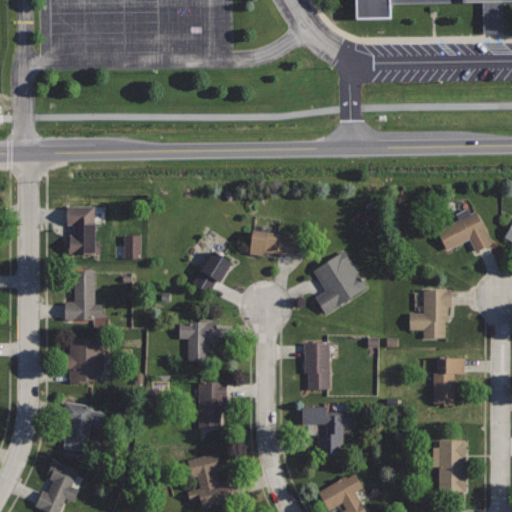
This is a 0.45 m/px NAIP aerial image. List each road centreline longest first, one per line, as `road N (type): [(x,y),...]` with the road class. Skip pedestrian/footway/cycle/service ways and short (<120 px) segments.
road 1 (secondary): [(511,145),(0,153)]
road 2 (residential): [(28,153),(30,392),(16,462),(0,490)]
road 3 (residential): [(502,511),(503,295)]
road 4 (residential): [(292,511),(268,445),(268,305)]
